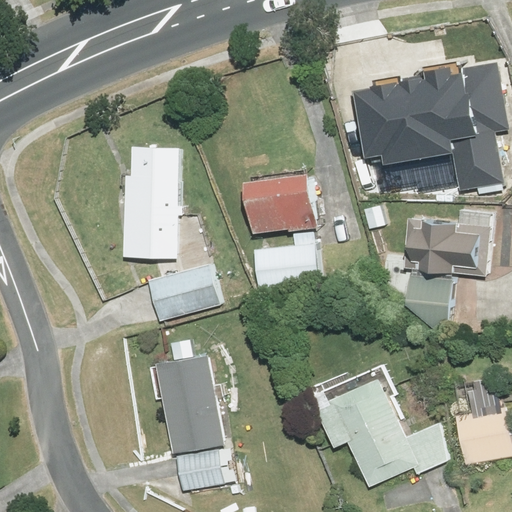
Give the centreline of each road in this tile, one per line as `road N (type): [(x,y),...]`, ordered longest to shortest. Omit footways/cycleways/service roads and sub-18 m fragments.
road 1 (residential): [(92,511),(48,408),(35,330),(0,244)]
road 2 (secondary): [(0,101),(210,0)]
